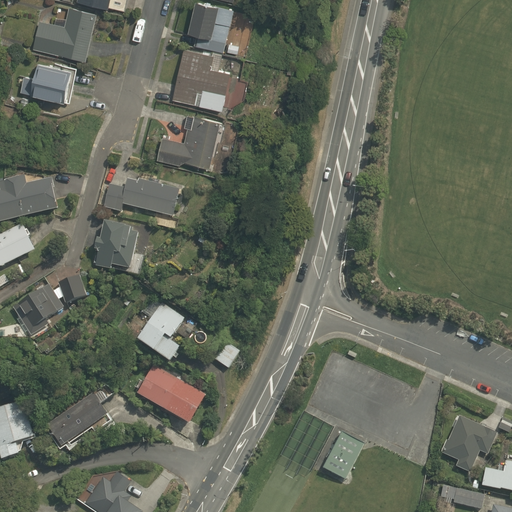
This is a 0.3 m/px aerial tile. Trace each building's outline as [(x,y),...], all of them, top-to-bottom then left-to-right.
[(78,0),(78,2),(126,13),(129,0),(78,0)] [(224,53),(234,10),(197,2),(189,33),(197,35),(195,46),(224,53)] [(34,50),(87,62),(97,14),(70,8),(66,27),(40,21),(34,50)] [(229,44),(226,52),(237,55),(239,46),(229,44)] [(173,101),(221,112),(230,74),(212,70),(215,56),(185,50),(174,100),(173,101)] [(22,93),(67,102),(73,71),(39,64),(36,79),(25,77),(22,93)] [(26,110),(29,99),(21,98),(19,108),(26,110)] [(186,163),(212,168),(222,122),(191,116),(185,143),(163,138),(158,161),(181,166),(186,163)] [(0,190),(0,222),(59,207),(52,179),(29,185),(26,176),(0,183),(0,188),(0,190)] [(174,217),(181,190),(128,177),(126,189),(110,185),(105,208),(122,212),(124,205),(174,217)] [(96,267),(112,270),(113,266),(131,270),(139,233),(133,231),(134,228),(106,222),(102,239),(98,238),(95,251),(99,252),(96,267)] [(0,236),(0,268),(36,250),(23,224),(0,236)] [(200,236),(198,241),(206,245),(209,239),(200,236)] [(60,283),(68,304),(89,297),(81,276),(60,283)] [(0,286),(1,288),(10,283),(6,278),(0,281),(0,286)] [(14,308),(35,341),(54,329),(48,319),(65,309),(51,285),(14,308)] [(138,339),(172,362),(183,347),(172,339),(186,318),(145,290),(134,307),(151,319),(138,339)] [(212,357),(229,369),(240,352),(222,341),(212,357)] [(139,394),(192,424),(208,396),(155,366),(139,394)] [(94,391),(103,404),(117,394),(103,384),(94,391)] [(48,425),(64,447),(110,416),(95,393),(48,425)] [(0,409),(0,452),(3,461),(22,455),(19,444),(37,438),(26,402),(0,409)] [(457,467),(471,473),(481,452),(489,455),(498,434),(460,417),(443,454),(459,461),(457,467)] [(325,467),(347,479),(366,444),(344,432),(325,467)] [(483,486),(511,491),(511,462),(506,462),(504,472),(486,469),(483,486)] [(483,509),(486,495),(458,489),(459,487),(444,484),(441,498),(455,500),(454,504),(483,509)] [(36,505),(56,500),(52,487),(32,493),(36,505)] [(132,497),(113,487),(106,500),(125,510),(132,497)]
